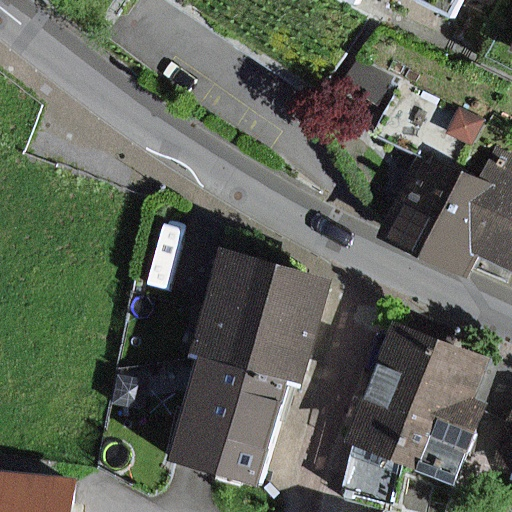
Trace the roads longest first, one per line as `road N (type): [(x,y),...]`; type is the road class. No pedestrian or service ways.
road 1 (residential): [(0,4),(235,180),(367,258)]
road 2 (residential): [(302,511),(306,463),(367,258)]
road 3 (residential): [(367,258),(511,327)]
